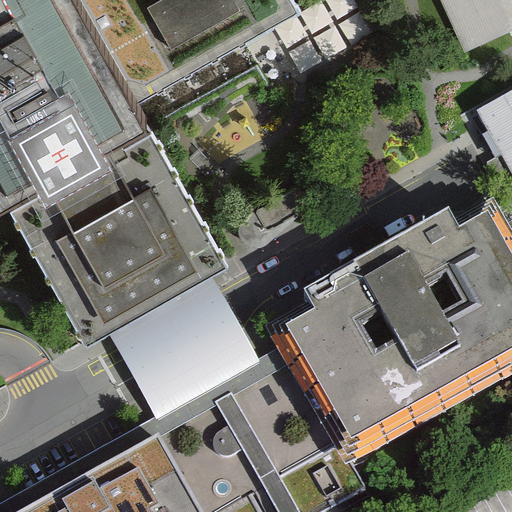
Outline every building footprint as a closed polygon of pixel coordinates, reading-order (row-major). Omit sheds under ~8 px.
[(0,0),(0,203),(83,351),(154,311),(224,272),(133,110),(299,17),(289,0),(0,0)] [(511,0),(444,0),(466,48),(510,28),(511,31),(511,0)] [(511,173),(511,131),(494,142),(511,173)] [(293,182),(234,217),(250,243),(309,207),(293,182)] [(309,302),(265,327),(283,358),(345,469),(511,375),(511,232),(492,198),(453,220),(449,212),(369,256),(304,293),(309,302)] [(221,511),(201,511),(159,436),(96,472),(23,511),(263,511),(254,495),(221,511)] [(511,511),(511,489),(470,511),(511,511)]
